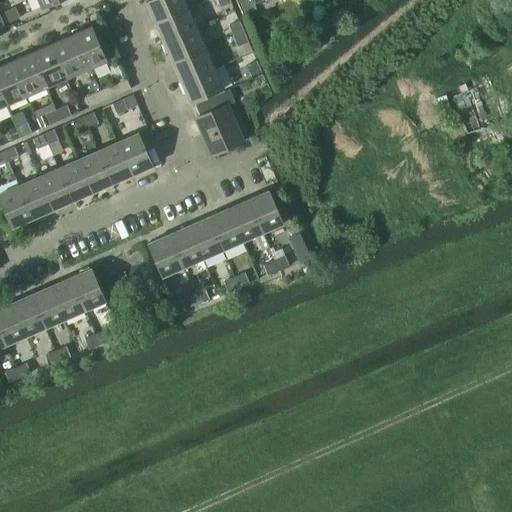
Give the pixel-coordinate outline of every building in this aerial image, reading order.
[(37,0),(42,9),(60,0),(37,0)] [(151,0),(146,2),(155,23),(188,8),(184,0),(151,0)] [(236,0),(243,15),(255,9),(252,1),(254,0),(236,0)] [(4,12),(9,23),(19,18),(15,7),(4,12)] [(155,23),(164,43),(196,28),(188,8),(155,23)] [(228,26),(233,37),(243,32),(239,22),(228,26)] [(91,27),(71,35),(86,70),(89,76),(95,73),(93,67),(106,62),(91,27)] [(164,43),(172,63),(205,48),(196,28),(164,43)] [(243,32),(233,37),(238,47),(248,43),(243,32)] [(71,35),(51,44),(66,79),(86,70),(71,35)] [(51,44),(31,53),(46,88),(66,79),(51,44)] [(172,63),(181,83),(214,69),(205,48),(172,63)] [(31,53),(11,62),(26,97),(46,88),(31,53)] [(11,62),(0,66),(0,91),(6,105),(26,97),(11,62)] [(246,66),(250,77),(261,72),(256,62),(246,66)] [(190,103),(193,102),(223,89),(214,69),(181,83),(190,103)] [(95,80),(91,82),(96,92),(100,103),(130,90),(126,79),(124,80),(118,83),(100,91),(95,80)] [(223,89),(193,102),(199,117),(197,118),(213,155),(241,143),(225,106),(235,102),(228,86),(223,89)] [(96,92),(85,97),(90,107),(100,103),(96,92)] [(133,95),(112,104),(117,114),(137,105),(133,95)] [(66,105),(56,110),(60,120),(71,116),(66,105)] [(60,120),(56,110),(45,115),(50,125),(60,120)] [(93,113),(82,117),(87,127),(97,123),(93,113)] [(87,127),(82,117),(72,122),(76,132),(87,127)] [(27,123),(17,127),(21,137),(31,133),(27,123)] [(21,137),(17,127),(6,132),(10,142),(21,137)] [(53,130),(43,134),(47,145),(58,140),(53,130)] [(47,145),(43,134),(33,139),(37,149),(47,145)] [(138,134),(118,142),(132,175),(152,166),(138,134)] [(118,142),(98,151),(112,184),(132,175),(118,142)] [(14,147),(3,152),(8,162),(18,158),(14,147)] [(98,151),(78,160),(92,193),(112,184),(98,151)] [(78,160),(58,169),(72,202),(92,193),(78,160)] [(58,169),(38,177),(52,210),(72,202),(58,169)] [(38,177),(18,186),(32,219),(52,210),(38,177)] [(32,219),(18,186),(0,193),(0,200),(12,228),(32,219)] [(268,191),(248,200),(262,233),(282,224),(268,191)] [(248,200),(228,209),(242,241),(262,233),(248,200)] [(228,209),(208,218),(222,250),(242,241),(228,209)] [(208,218),(188,226),(202,259),(222,250),(208,218)] [(188,226),(168,235),(182,268),(202,259),(188,226)] [(182,268),(168,235),(148,244),(162,277),(182,268)] [(273,248),(270,250),(274,260),(278,270),(289,266),(282,250),(275,253),(273,248)] [(305,248),(295,252),(300,263),(310,259),(305,248)] [(278,271),(274,260),(263,265),(267,275),(278,271)] [(91,269),(71,278),(85,311),(105,302),(91,269)] [(244,272),(234,277),(238,287),(249,283),(244,272)] [(238,287),(234,277),(223,281),(228,291),(238,287)] [(71,278),(50,286),(65,319),(85,311),(71,278)] [(50,286),(30,295),(45,328),(65,319),(50,286)] [(204,289),(193,293),(198,304),(209,299),(204,289)] [(198,304),(193,293),(183,298),(187,309),(198,304)] [(30,295),(10,304),(25,337),(45,328),(30,295)] [(10,304),(0,308),(0,335),(5,346),(25,337),(10,304)] [(105,329),(95,333),(99,343),(110,339),(105,329)] [(99,343),(95,333),(84,338),(89,348),(99,343)] [(65,346),(55,351),(59,361),(70,356),(65,346)] [(59,361),(55,351),(44,355),(49,366),(59,361)] [(25,364),(15,368),(19,379),(30,374),(25,364)] [(19,379),(15,368),(4,373),(8,383),(19,379)]
